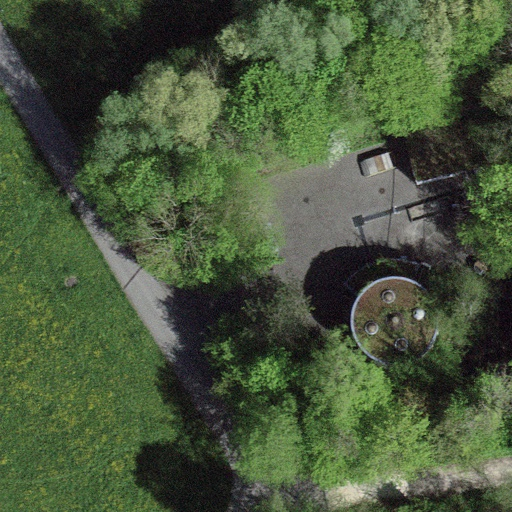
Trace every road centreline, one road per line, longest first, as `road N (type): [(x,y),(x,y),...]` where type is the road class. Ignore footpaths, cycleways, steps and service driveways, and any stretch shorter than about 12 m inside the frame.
road 1 (residential): [(0,55),(269,502)]
road 2 (track): [(511,475),(269,502),(258,511)]
